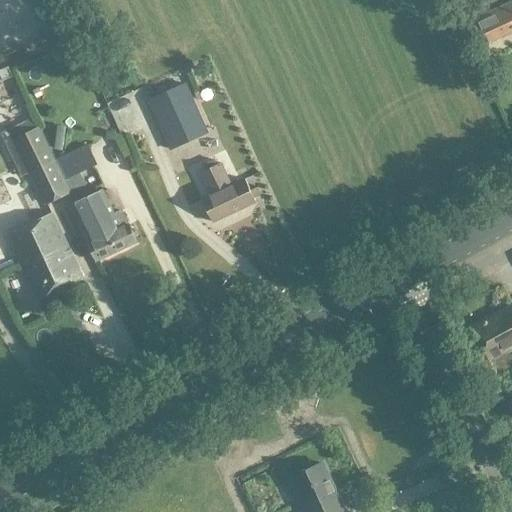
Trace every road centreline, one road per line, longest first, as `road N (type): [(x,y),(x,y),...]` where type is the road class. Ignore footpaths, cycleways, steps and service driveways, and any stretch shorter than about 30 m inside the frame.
road 1 (secondary): [(0,494),(400,279)]
road 2 (unclassified): [(511,508),(400,279)]
road 3 (secondary): [(400,279),(511,219)]
